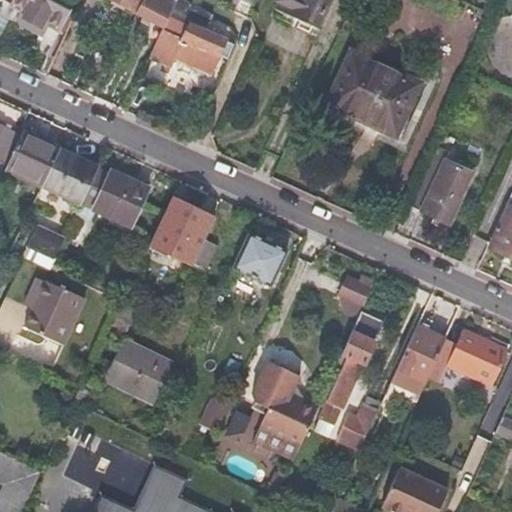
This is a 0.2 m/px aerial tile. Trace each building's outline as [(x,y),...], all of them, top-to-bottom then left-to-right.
[(70,9),(52,0),(4,0),(19,7),(16,13),(34,23),(32,28),(42,34),(49,21),(61,27),(70,9)] [(96,0),(98,1),(99,0),(102,0),(136,16),(143,0),(96,0)] [(143,0),(136,16),(165,29),(176,8),(179,2),(176,0),(143,0)] [(317,29),(320,31),(334,0),(279,0),(280,0),(284,2),(281,11),(304,23),(301,28),(314,35),(317,29)] [(165,29),(152,55),(164,61),(168,54),(210,73),(226,39),(194,23),(196,18),(176,8),(165,29)] [(396,133),(419,82),(353,50),(328,102),(396,133)] [(0,157),(6,160),(19,133),(0,124),(0,157)] [(58,149),(59,148),(23,130),(5,169),(40,185),(58,149)] [(97,168),(97,167),(58,149),(40,185),(80,203),(81,202),(97,168)] [(437,150),(410,207),(450,225),(473,174),(446,162),(448,155),(437,150)] [(147,189),(147,188),(110,172),(109,173),(97,168),(81,202),(93,208),(111,217),(130,225),(131,226),(147,189)] [(203,239),(213,218),(171,200),(149,245),(191,264),(203,239)] [(511,207),(509,206),(492,248),(511,257),(511,207)] [(93,216),(77,210),(67,232),(82,239),(93,216)] [(128,230),(130,225),(111,217),(109,221),(128,230)] [(29,246),(55,258),(64,239),(37,227),(29,246)] [(284,250),(248,233),(230,269),(267,287),(284,250)] [(203,239),(191,264),(205,271),(217,245),(203,239)] [(341,295),(363,306),(375,280),(363,275),(360,282),(349,277),(341,295)] [(33,297),(28,308),(20,326),(59,344),(80,297),(41,279),(40,281),(32,277),(25,293),(33,297)] [(19,304),(28,308),(33,297),(25,293),(19,304)] [(382,323),(359,313),(333,369),(338,372),(318,417),(332,424),(361,364),(363,365),(382,323)] [(444,341),(445,338),(416,325),(396,369),(425,382),(431,367),(444,341)] [(455,346),(444,341),(431,367),(443,372),(446,366),(491,386),(507,351),(462,331),(455,346)] [(156,399),(173,361),(123,340),(106,377),(156,399)] [(293,370),(285,360),(273,361),(267,358),(252,391),(255,400),(267,406),(252,438),(292,457),(317,403),(299,394),(296,400),(287,396),(290,390),(298,372),(293,370)] [(396,369),(389,383),(418,397),(425,382),(396,369)] [(296,400),(299,394),(290,390),(287,396),(296,400)] [(211,402),(226,409),(228,404),(213,398),(211,402)] [(358,451),(379,406),(364,400),(356,418),(346,414),(334,440),(358,451)] [(219,423),(226,409),(211,402),(205,416),(219,423)] [(215,432),(219,423),(205,416),(203,416),(198,425),(215,432)] [(511,424),(502,420),(496,432),(494,435),(511,443),(511,424)] [(76,448),(95,455),(101,439),(83,431),(76,448)] [(0,511),(21,511),(39,475),(0,455),(0,486),(2,488),(0,492),(0,511)] [(391,511),(437,511),(447,490),(400,468),(382,507),(391,511)] [(210,511),(182,499),(190,484),(157,470),(137,511),(133,511),(104,498),(97,511),(210,511)] [(264,491),(274,495),(283,475),(273,471),(264,491)] [(335,500),(329,511),(360,511),(361,510),(335,500)]
